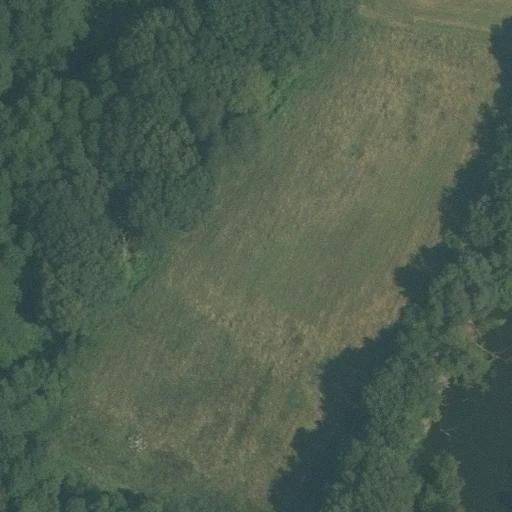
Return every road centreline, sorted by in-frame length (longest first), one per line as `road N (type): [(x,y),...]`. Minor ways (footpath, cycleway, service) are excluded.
road 1 (track): [(511,72),(299,511)]
road 2 (track): [(0,96),(91,85),(262,0)]
road 3 (track): [(292,0),(511,42)]
